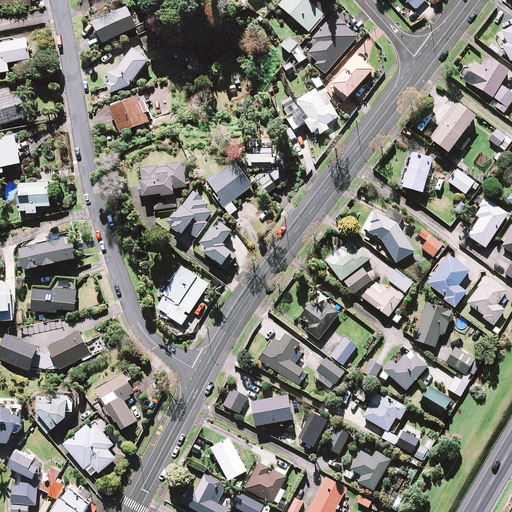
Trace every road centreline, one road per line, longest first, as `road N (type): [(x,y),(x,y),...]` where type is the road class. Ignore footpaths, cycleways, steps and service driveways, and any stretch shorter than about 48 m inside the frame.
road 1 (residential): [(59,0),(90,192),(129,305),(146,335),(201,372)]
road 2 (tertiary): [(201,372),(276,250),(422,64)]
road 3 (tertiary): [(132,511),(201,372)]
